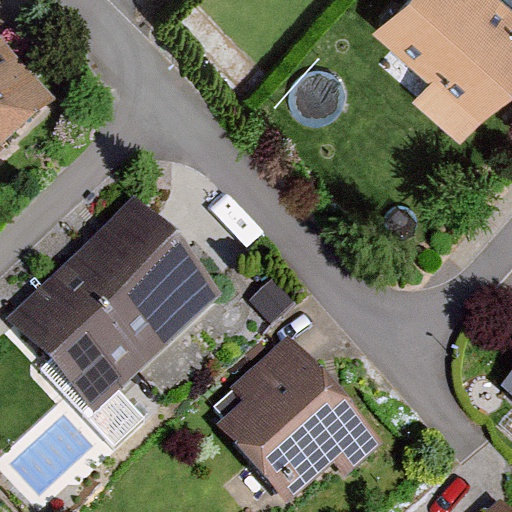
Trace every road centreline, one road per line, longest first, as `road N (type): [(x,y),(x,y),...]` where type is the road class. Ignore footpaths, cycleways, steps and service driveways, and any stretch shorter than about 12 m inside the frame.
road 1 (residential): [(169,101),(401,352),(511,233)]
road 2 (residential): [(0,253),(169,101)]
road 3 (residential): [(169,101),(75,0)]
